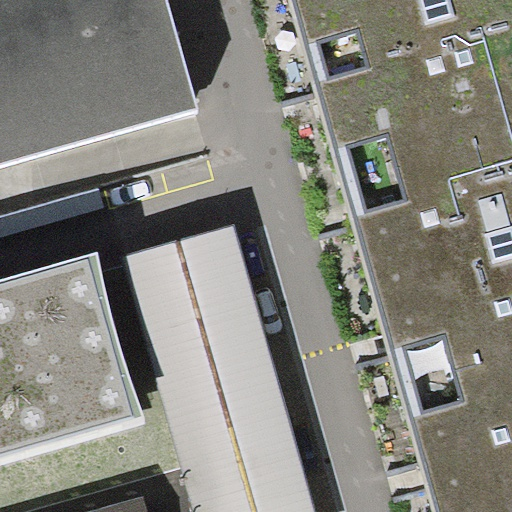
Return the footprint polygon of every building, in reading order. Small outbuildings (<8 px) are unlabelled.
[(0,0),(0,170),(196,115),(162,0),(0,0)] [(511,511),(511,0),(255,0),(399,511),(511,511)] [(314,511),(230,228),(128,258),(184,457),(201,511),(314,511)] [(0,293),(0,508),(184,457),(128,258),(0,293)] [(143,511),(138,494),(75,511),(143,511)]
